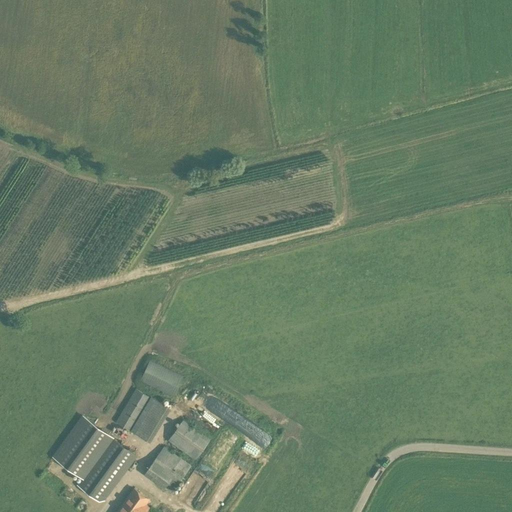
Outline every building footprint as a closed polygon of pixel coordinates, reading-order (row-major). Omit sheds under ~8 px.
[(184,376),(150,360),(140,380),(174,397),(184,376)] [(171,408),(136,387),(116,421),(151,442),(171,408)] [(105,500),(137,455),(84,416),(54,457),(82,477),(77,484),(100,500),(105,500)] [(211,439),(183,419),(168,440),(196,460),(211,439)] [(192,465),(164,445),(144,473),(165,488),(173,493),(192,465)] [(150,498),(134,487),(115,511),(146,511),(150,506),(147,504),(150,498)]
